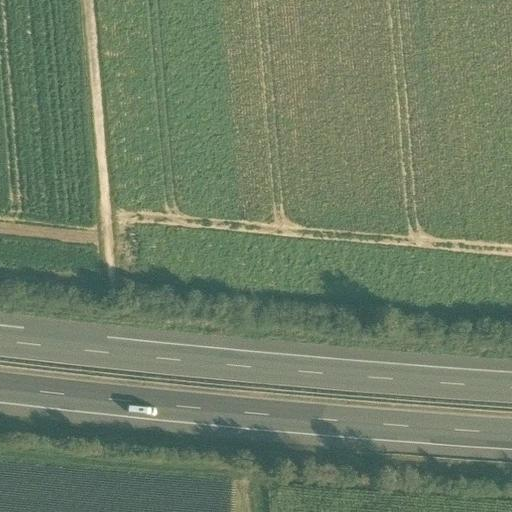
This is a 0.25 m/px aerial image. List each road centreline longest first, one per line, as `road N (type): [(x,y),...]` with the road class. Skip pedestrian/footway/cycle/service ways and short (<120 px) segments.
road 1 (motorway): [(511,390),(0,343)]
road 2 (motorway): [(0,388),(511,435)]
road 3 (track): [(88,0),(112,285)]
